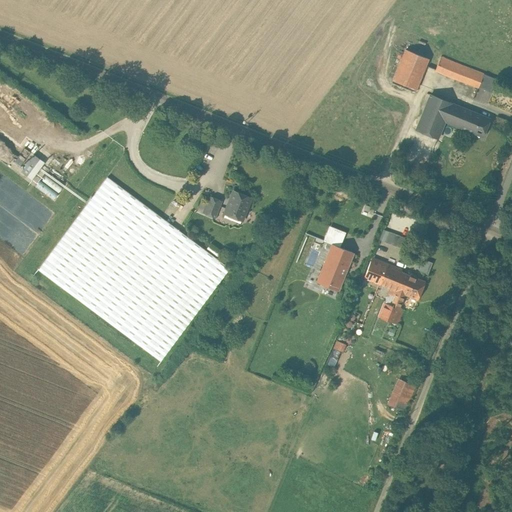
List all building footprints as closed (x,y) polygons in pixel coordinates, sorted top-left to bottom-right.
[(429,59),(426,66),(436,70),(441,57),(444,48),(434,44),(429,59)] [(406,50),(394,81),(416,90),(426,66),(429,59),(406,50)] [(485,74),(441,57),(436,70),(435,71),(479,88),(485,74)] [(497,79),(485,74),(479,88),(491,93),(497,79)] [(474,113),(431,96),(417,130),(436,138),(443,120),(467,130),(474,113)] [(489,119),(474,113),(467,130),(482,136),(489,119)] [(30,179),(42,161),(30,153),(18,172),(30,179)] [(17,154),(12,160),(19,165),(24,159),(17,154)] [(35,186),(53,199),(62,185),(44,173),(35,186)] [(229,268),(107,177),(38,270),(160,361),(229,268)] [(240,193),(234,191),(225,212),(232,214),(234,218),(241,221),(250,200),(241,196),(240,193)] [(221,201),(210,196),(203,213),(215,217),(221,201)] [(346,232),(329,226),(323,241),(327,242),(340,247),(346,232)] [(379,240),(391,243),(394,233),(382,229),(379,240)] [(340,247),(327,242),(325,247),(330,249),(321,272),(317,282),(338,290),(341,280),(342,281),(353,253),(340,247)] [(429,272),(432,261),(422,259),(419,270),(429,272)] [(386,266),(371,260),(364,277),(379,283),(386,266)] [(409,275),(386,266),(379,283),(396,290),(402,292),(409,275)] [(424,280),(409,275),(402,292),(404,293),(417,298),(424,280)] [(390,306),(385,304),(380,317),(393,322),(404,293),(402,292),(396,290),(390,306)] [(336,339),(326,365),(333,368),(340,350),(343,352),(346,343),(336,339)] [(397,378),(386,404),(407,412),(417,385),(397,378)]
